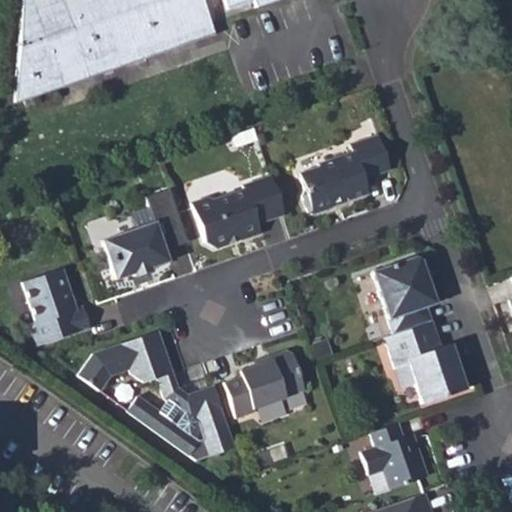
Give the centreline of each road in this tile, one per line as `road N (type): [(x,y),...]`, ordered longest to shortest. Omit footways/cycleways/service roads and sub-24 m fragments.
road 1 (residential): [(430,209),(511,449)]
road 2 (residential): [(430,209),(203,285)]
road 3 (residential): [(358,0),(430,209)]
